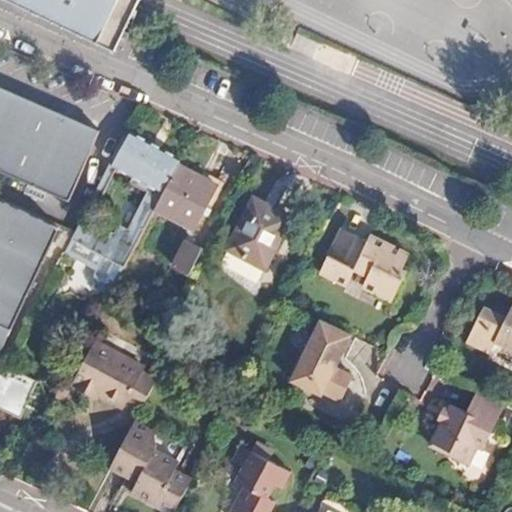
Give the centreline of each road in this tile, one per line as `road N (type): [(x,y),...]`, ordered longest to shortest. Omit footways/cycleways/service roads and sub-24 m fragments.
road 1 (residential): [(0,23),(511,255)]
road 2 (unknown): [(469,237),(429,335),(399,376)]
